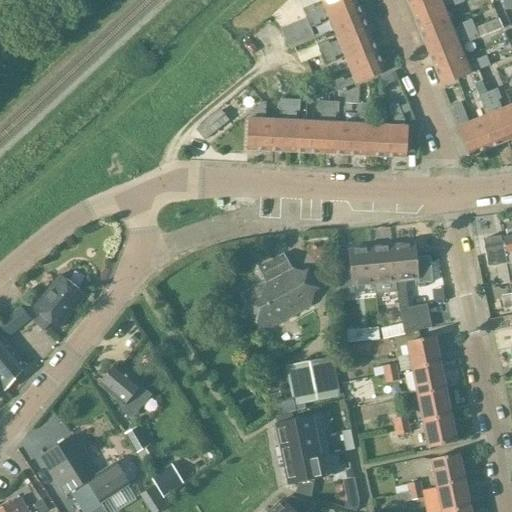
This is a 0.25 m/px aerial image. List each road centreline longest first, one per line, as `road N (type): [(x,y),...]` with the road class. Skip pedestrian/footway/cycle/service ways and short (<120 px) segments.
road 1 (residential): [(511,511),(448,195)]
road 2 (residential): [(0,438),(145,251)]
road 3 (residential): [(448,195),(439,139),(386,0)]
road 4 (residential): [(287,185),(448,195)]
road 5 (residential): [(131,189),(71,215),(0,275)]
road 6 (residential): [(287,185),(169,180),(131,189)]
road 7 (track): [(169,180),(171,147),(262,63)]
